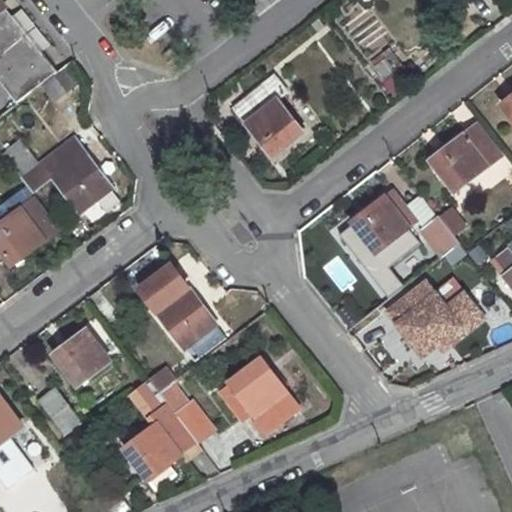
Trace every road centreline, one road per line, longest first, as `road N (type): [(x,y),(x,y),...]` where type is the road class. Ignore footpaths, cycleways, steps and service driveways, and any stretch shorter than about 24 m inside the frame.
road 1 (residential): [(271,223),(511,40)]
road 2 (residential): [(187,511),(387,420)]
road 3 (residential): [(0,330),(172,202)]
road 4 (residential): [(264,266),(387,420)]
road 5 (residential): [(271,223),(175,95)]
road 6 (residential): [(301,0),(175,95)]
road 7 (residential): [(387,420),(511,365)]
road 8 (residential): [(53,0),(95,51),(117,116)]
